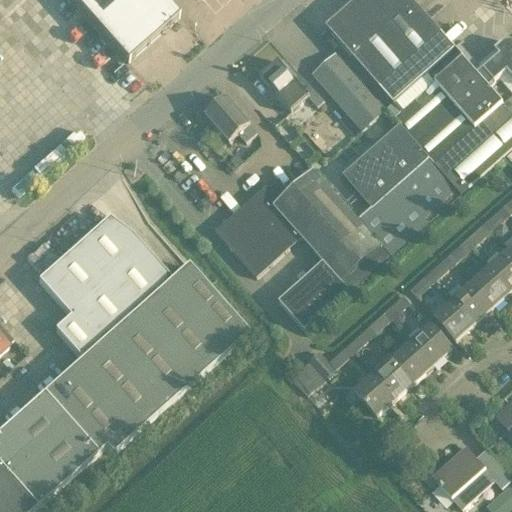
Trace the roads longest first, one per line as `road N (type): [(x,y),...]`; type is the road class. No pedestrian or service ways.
road 1 (unclassified): [(126,139),(306,349),(290,364)]
road 2 (unclassified): [(126,139),(287,0)]
road 3 (unclassified): [(0,254),(126,139)]
